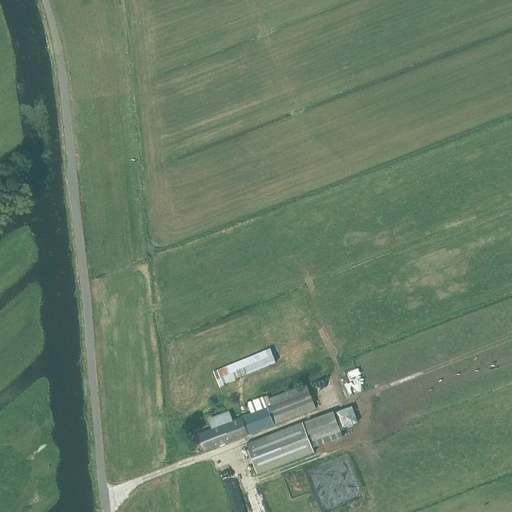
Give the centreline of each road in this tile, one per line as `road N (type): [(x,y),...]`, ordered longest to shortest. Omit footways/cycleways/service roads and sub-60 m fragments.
road 1 (unclassified): [(105,511),(60,62),(44,0)]
road 2 (track): [(111,511),(144,480),(511,336)]
